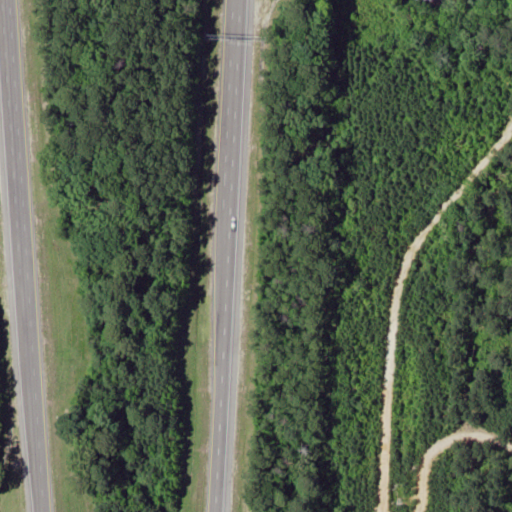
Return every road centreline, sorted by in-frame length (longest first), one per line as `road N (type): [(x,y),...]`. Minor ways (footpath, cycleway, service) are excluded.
road 1 (motorway): [(4,0),(40,460)]
road 2 (residential): [(371,511),(386,349),(403,275),(511,92)]
road 3 (motorway): [(215,511),(228,212)]
road 4 (motorway): [(228,212),(236,0)]
